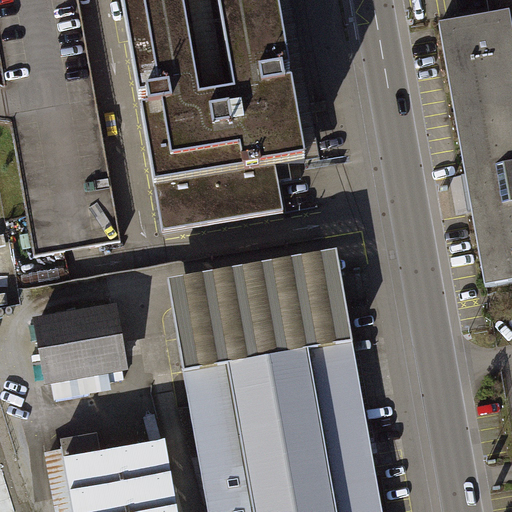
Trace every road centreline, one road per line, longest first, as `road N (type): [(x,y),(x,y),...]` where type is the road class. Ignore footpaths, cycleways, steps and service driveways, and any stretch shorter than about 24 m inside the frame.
road 1 (unclassified): [(378,0),(466,511)]
road 2 (unknown): [(420,247),(187,279),(166,294),(192,511)]
